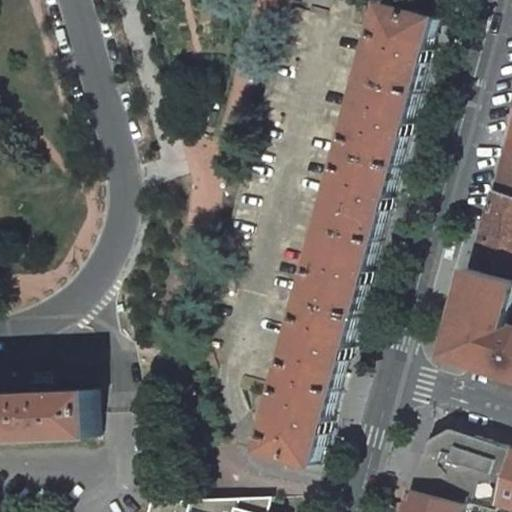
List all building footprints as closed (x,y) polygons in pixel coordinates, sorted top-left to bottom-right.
[(202,341),(216,383),(275,398),(277,394),(284,396),(290,371),(311,294),(332,217),(353,142),(369,82),(391,2),(382,0),(302,0),(302,3),(293,1),(225,258),(224,258),(202,341)] [(369,82),(424,97),(434,57),(440,37),(443,26),(445,17),(391,2),(369,82)] [(353,142),(408,157),(415,128),(424,97),(369,82),(353,142)] [(332,217),(387,232),(397,197),(408,157),(353,142),(332,217)] [(511,193),(511,152),(511,153),(506,172),(501,190),(511,193)] [(511,193),(501,190),(491,230),(480,269),(511,277),(511,193)] [(376,272),(387,232),(332,217),(311,294),(366,309),(376,272)] [(511,277),(480,269),(469,310),(457,355),(496,368),(511,373),(511,277)] [(311,294),(290,371),(345,386),(353,357),(354,355),(355,352),(356,346),(366,309),(311,294)] [(342,400),(345,386),(290,371),(284,396),(268,451),(323,466),(342,400)] [(102,390),(0,393),(0,439),(103,435),(102,413),(102,390)] [(445,432),(434,436),(428,460),(420,490),(473,504),(502,511),(505,502),(511,475),(511,446),(457,427),(445,432)] [(471,511),(473,504),(420,490),(414,511),(471,511)] [(271,511),(275,497),(159,500),(158,505),(155,511),(271,511)]
